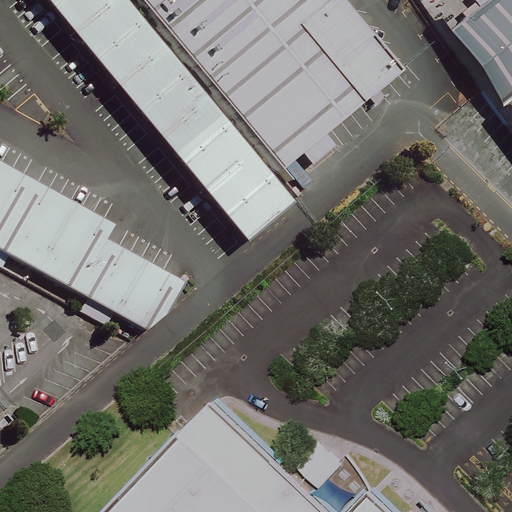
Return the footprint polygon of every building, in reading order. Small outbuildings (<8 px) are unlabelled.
[(272,211),(96,0),(13,0),(223,251),(272,211)] [(388,75),(326,0),(128,0),(118,9),(261,180),(388,75)] [(511,0),(475,0),(421,42),(480,118),(511,94),(511,0)] [(511,94),(480,118),(476,122),(511,169),(511,94)] [(0,180),(0,264),(130,336),(166,291),(87,240),(92,231),(0,180)] [(215,400),(104,511),(388,511),(357,481),(330,511),(215,400)] [(347,465),(320,440),(294,467),(321,492),(347,465)]
